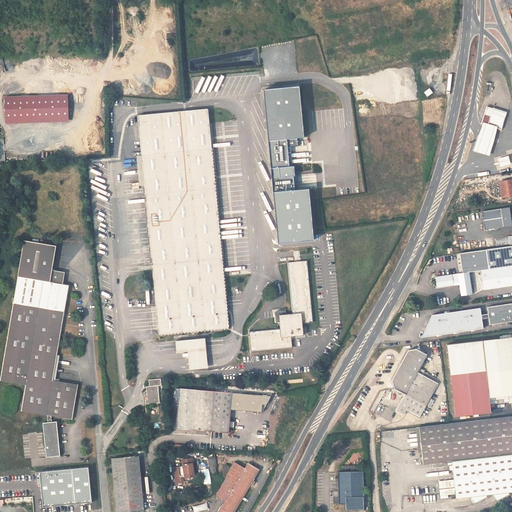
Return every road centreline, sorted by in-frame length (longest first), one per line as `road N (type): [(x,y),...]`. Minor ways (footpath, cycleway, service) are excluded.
road 1 (primary): [(465,34),(452,120),(420,226),(260,511)]
road 2 (primary): [(276,511),(442,206),(477,68)]
road 3 (unknown): [(256,234),(319,239),(329,327),(286,360),(215,371),(195,366)]
road 4 (unknown): [(322,136),(326,156),(342,165),(353,121),(339,89),(321,81),(272,77),(243,108)]
road 5 (residential): [(104,511),(85,305)]
road 6 (unknown): [(158,511),(150,461),(156,442),(244,448),(253,423)]
